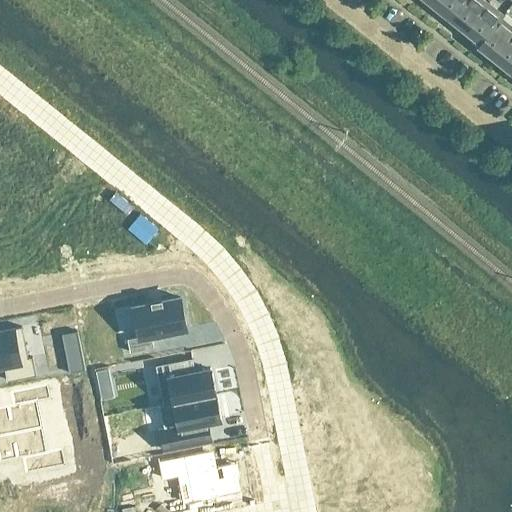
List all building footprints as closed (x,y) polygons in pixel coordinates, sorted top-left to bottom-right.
[(450,19),(465,0),(440,0),(435,7),(450,19)] [(465,31),(487,3),(483,0),(465,0),(450,19),(464,31),(465,31)] [(478,46),(500,18),(501,19),(503,16),(487,3),(465,31),(464,31),(462,33),(478,46)] [(511,34),(511,27),(501,19),(500,18),(478,46),(493,58),(511,34)] [(508,70),(511,65),(511,34),(493,58),(508,70)] [(48,217),(35,220),(39,244),(52,241),(58,269),(108,259),(101,224),(51,233),(48,217)] [(24,239),(0,243),(0,280),(32,274),(26,246),(39,244),(35,220),(21,223),(24,239)] [(138,336),(127,338),(129,352),(153,347),(150,335),(186,328),(180,297),(133,306),(138,336)] [(21,326),(0,330),(0,364),(4,364),(7,380),(35,374),(32,356),(27,357),(21,326)] [(81,350),(65,353),(69,373),(84,370),(81,350)] [(192,358),(155,365),(163,403),(159,404),(159,405),(215,394),(210,368),(195,371),(192,358)] [(12,405),(0,407),(0,436),(42,428),(37,402),(50,400),(47,384),(9,392),(12,405)] [(215,394),(159,405),(164,429),(160,429),(163,449),(210,440),(207,422),(220,420),(215,394)] [(0,462),(22,459),(25,474),(63,467),(60,449),(46,452),(42,428),(0,436),(0,462)] [(213,449),(158,460),(161,479),(165,478),(177,475),(182,503),(213,497),(215,504),(242,498),(237,475),(239,475),(236,462),(216,466),(213,449)] [(27,498),(7,502),(8,511),(57,511),(54,494),(61,493),(58,478),(24,484),(27,498)]
